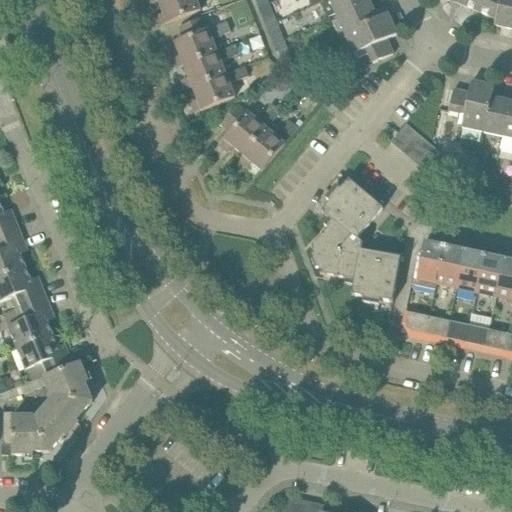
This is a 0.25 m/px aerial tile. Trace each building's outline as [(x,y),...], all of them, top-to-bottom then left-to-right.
[(162,0),(158,2),(163,14),(158,16),(160,21),(158,22),(160,27),(179,20),(200,11),(195,0),(162,0)] [(370,3),(368,0),(329,0),(330,1),(321,5),(327,19),(336,15),(338,18),(370,3)] [(451,0),(451,1),(496,20),(500,0),(451,0)] [(511,0),(500,0),(496,20),(495,26),(511,29),(511,0)] [(377,19),(370,3),(338,18),(345,34),(377,19)] [(388,14),(377,19),(345,34),(355,55),(366,50),(373,64),(394,55),(387,40),(397,36),(388,14)] [(274,16),(263,20),(266,27),(277,23),(274,16)] [(175,64),(177,68),(217,53),(212,40),(231,33),(227,23),(206,31),(202,19),(179,28),(183,40),(175,43),(180,56),(175,58),(177,63),(175,64)] [(274,46),(284,42),(277,23),(266,27),(274,46)] [(284,42),(274,46),(277,53),(287,49),(284,42)] [(192,87),(193,88),(225,76),(220,62),(240,55),(236,46),(217,53),(177,68),(177,69),(184,66),(189,79),(184,81),(186,85),(184,86),(185,89),(192,87)] [(245,68),(225,76),(193,88),(198,101),(193,103),(195,108),(193,109),(195,114),(213,106),(234,98),(229,85),(248,78),(245,68)] [(484,133),(494,87),(472,82),(469,94),(453,90),(449,112),(464,116),(462,128),(484,133)] [(494,87),(484,133),(503,137),(510,103),(492,99),(494,87)] [(511,152),(511,102),(510,103),(503,137),(501,150),(511,152)] [(243,156),(271,124),(280,115),(271,108),(258,123),(248,115),(247,116),(237,107),(222,125),(231,133),(220,146),(224,150),(225,148),(229,152),(233,147),(243,156)] [(267,130),(271,124),(243,156),(238,162),(242,165),(244,164),(248,167),(251,163),(262,172),(285,145),(292,152),(302,140),(295,134),(299,130),(290,122),(277,138),(267,130)] [(391,143),(400,151),(416,133),(406,125),(391,143)] [(425,140),(416,133),(400,151),(409,159),(425,140)] [(418,166),(434,148),(425,140),(409,159),(418,166)] [(443,156),(452,164),(462,172),(468,165),(471,161),(453,145),(443,156)] [(443,156),(434,148),(418,166),(428,174),(443,156)] [(428,174),(437,182),(452,164),(443,156),(428,174)] [(446,190),(461,173),(462,172),(452,164),(437,182),(446,190)] [(468,165),(462,172),(461,173),(474,177),(476,168),(468,165)] [(471,191),(490,195),(492,183),(474,179),(471,191)] [(393,303),(400,265),(355,256),(357,247),(350,241),(379,206),(349,181),(322,213),(332,241),(312,249),(321,275),(341,267),(352,296),(393,303)] [(492,183),(490,195),(509,199),(511,187),(492,183)] [(7,221),(0,203),(0,238),(19,231),(14,218),(7,221)] [(0,277),(25,268),(17,247),(25,244),(19,231),(0,238),(0,277)] [(437,285),(436,285),(445,246),(425,242),(422,254),(418,253),(411,285),(436,290),(437,285)] [(437,285),(457,289),(465,251),(445,246),(436,285),(437,285)] [(485,255),(465,251),(457,289),(476,294),(485,255)] [(476,294),(497,298),(505,260),(485,255),(476,294)] [(511,261),(505,260),(497,298),(511,301),(511,261)] [(0,303),(12,299),(17,310),(46,298),(41,285),(34,288),(25,268),(0,277),(0,303)] [(17,349),(52,335),(44,314),(51,311),(46,298),(17,310),(21,322),(8,327),(17,349)] [(412,338),(424,340),(429,318),(405,312),(403,325),(408,334),(413,335),(412,338)] [(429,318),(424,340),(437,343),(438,340),(446,342),(450,322),(429,318)] [(469,326),(450,322),(446,342),(453,344),(452,346),(464,349),(469,326)] [(478,349),(486,351),(490,331),(469,326),(464,349),(477,352),(478,349)] [(509,335),(490,331),(486,351),(493,352),(492,355),(504,358),(509,335)] [(17,349),(31,383),(73,366),(68,353),(61,356),(52,335),(17,349)] [(81,363),(73,366),(31,383),(13,391),(1,395),(4,402),(47,385),(52,398),(61,394),(62,398),(56,405),(76,422),(93,403),(86,385),(89,383),(81,363)] [(13,391),(7,378),(0,380),(0,395),(1,395),(13,391)] [(12,445),(12,456),(34,456),(34,453),(50,453),(65,435),(59,430),(64,424),(65,425),(66,424),(56,415),(51,411),(37,427),(34,427),(34,417),(13,417),(13,413),(4,413),(4,445),(12,445)] [(12,445),(4,445),(1,445),(1,456),(12,456),(12,445)] [(323,511),(325,506),(293,500),(286,508),(287,511),(323,511)]
